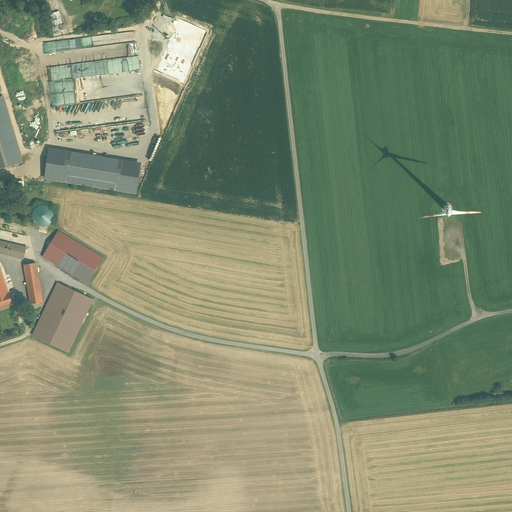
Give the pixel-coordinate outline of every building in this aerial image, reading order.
[(4,66),(5,71),(2,71),(2,72),(34,67),(33,62),(4,66)] [(0,166),(21,159),(0,94),(0,166)] [(141,162),(50,149),(44,181),(136,195),(141,162)] [(44,204),(40,205),(38,207),(36,209),(36,213),(37,215),(38,217),(41,219),(45,219),(49,217),(50,215),(51,211),(50,208),(48,206),(44,204)] [(104,255),(57,227),(41,252),(89,280),(104,255)] [(27,244),(0,237),(0,251),(24,257),(27,244)] [(29,304),(43,302),(41,288),(37,261),(24,263),(29,304)] [(0,306),(13,302),(1,265),(0,265),(0,306)] [(93,301),(57,284),(32,336),(69,353),(93,301)] [(499,388),(492,390),(494,397),(501,395),(499,388)]
